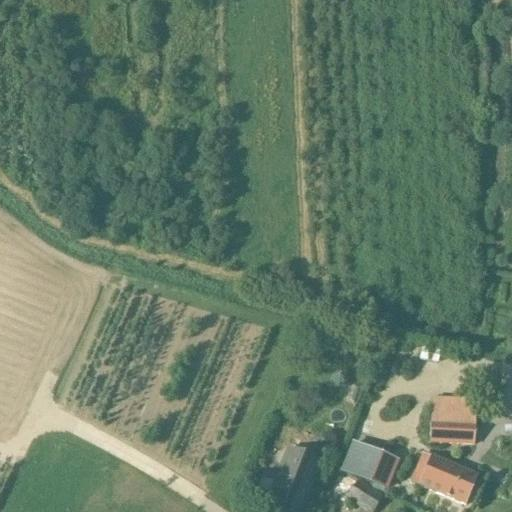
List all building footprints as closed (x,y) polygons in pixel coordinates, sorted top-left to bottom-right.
[(474,425),(430,423),(429,443),(473,445),(474,425)] [(350,445),(341,471),(341,472),(385,490),(396,464),(350,445)] [(266,508),(275,511),(298,511),(318,463),(288,451),(266,508)] [(430,458),(418,487),(465,506),(477,478),(430,458)] [(356,481),(345,499),(363,511),(372,511),(382,496),(356,481)]
